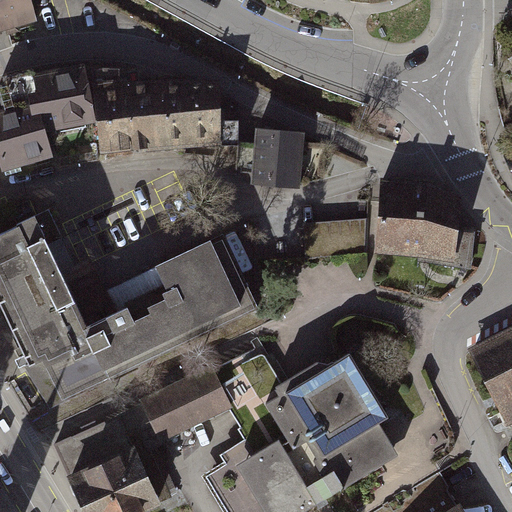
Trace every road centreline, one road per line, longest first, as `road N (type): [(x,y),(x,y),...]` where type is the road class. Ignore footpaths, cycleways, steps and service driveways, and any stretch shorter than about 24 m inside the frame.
road 1 (residential): [(458,151),(400,164),(140,50),(81,46),(0,65)]
road 2 (residential): [(511,287),(453,331),(446,363),(508,511)]
road 3 (residential): [(434,90),(324,57),(203,0)]
